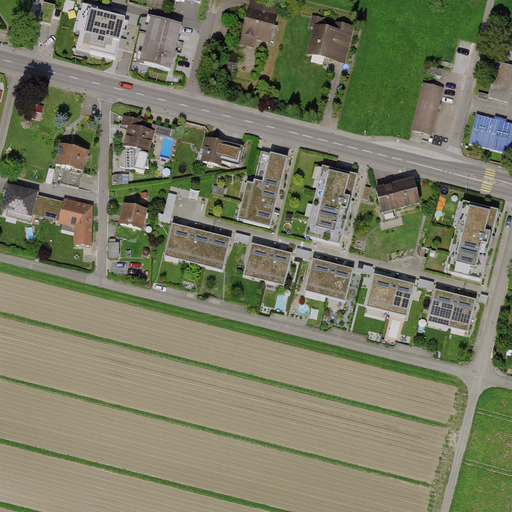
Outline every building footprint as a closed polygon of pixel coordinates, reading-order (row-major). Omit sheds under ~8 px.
[(281,8),(255,2),(243,47),(258,50),(260,43),(272,46),(281,8)] [(51,27),(57,8),(45,4),(40,24),(51,27)] [(127,16),(84,5),(77,33),(81,34),(76,54),(90,57),(91,53),(116,59),(127,16)] [(348,68),(357,31),(338,26),(337,33),(324,30),(326,22),(315,19),(312,32),(316,33),(310,59),(348,68)] [(140,65),(171,73),(183,28),(152,20),(140,65)] [(510,95),(511,95),(511,68),(495,65),(487,100),(508,106),(510,95)] [(431,138),(443,91),(423,86),(412,133),(431,138)] [(511,120),(476,117),(472,149),(511,153),(511,120)] [(143,124),(125,120),(123,129),(133,131),(128,150),(154,156),(159,137),(174,141),(176,132),(154,127),(153,134),(142,131),(143,124)] [(239,168),(244,148),(219,141),(218,143),(207,140),(204,150),(207,151),(204,163),(207,164),(208,167),(213,168),(214,166),(220,167),(221,163),(239,168)] [(89,153),(60,147),(55,167),(85,173),(89,153)] [(280,158),(265,154),(259,179),(255,178),(244,222),(271,229),(288,160),(280,158)] [(147,174),(149,158),(140,157),(137,173),(147,174)] [(352,207),(359,177),(324,169),(307,240),(341,248),(347,225),(352,207)] [(372,190),(379,216),(417,206),(410,180),(372,190)] [(38,195),(8,188),(2,212),(32,220),(38,195)] [(165,222),(173,223),(176,195),(168,194),(165,222)] [(92,249),(94,208),(65,201),(59,225),(75,229),(74,248),(92,249)] [(145,230),(150,211),(126,205),(121,224),(145,230)] [(500,214),(465,205),(447,275),(482,283),(488,260),(494,237),(500,214)] [(182,227),(173,225),(164,258),(223,273),(231,240),(218,237),(201,232),(182,227)] [(111,259),(119,259),(119,245),(111,245),(111,259)] [(262,248),(253,246),(245,276),(285,286),(293,255),(279,252),(262,248)] [(311,260),(313,253),(301,250),(299,256),(311,260)] [(328,264),(313,261),(305,291),(345,302),(353,271),(341,268),(328,264)] [(389,281),(374,277),(366,308),(406,318),(414,287),(403,284),(389,281)] [(433,290),(435,284),(423,281),(422,287),(433,290)] [(450,295),(436,292),(428,323),(468,333),(476,302),(463,298),(450,295)]
